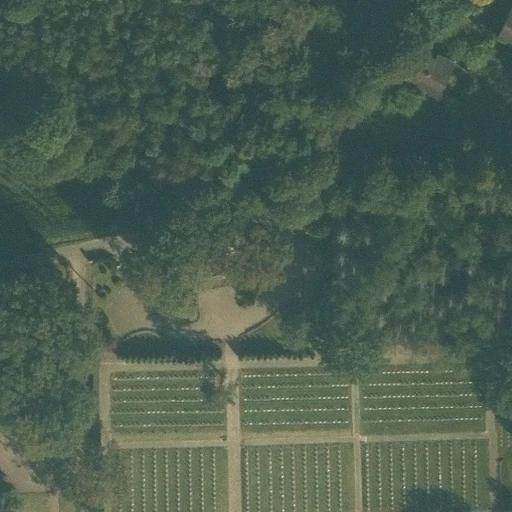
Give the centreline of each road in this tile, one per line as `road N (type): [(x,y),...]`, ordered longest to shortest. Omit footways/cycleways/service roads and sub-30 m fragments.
road 1 (unclassified): [(511,163),(0,266)]
road 2 (track): [(282,210),(282,282),(264,309),(228,329),(185,332),(153,319),(133,284),(124,241)]
road 3 (track): [(82,250),(82,416)]
